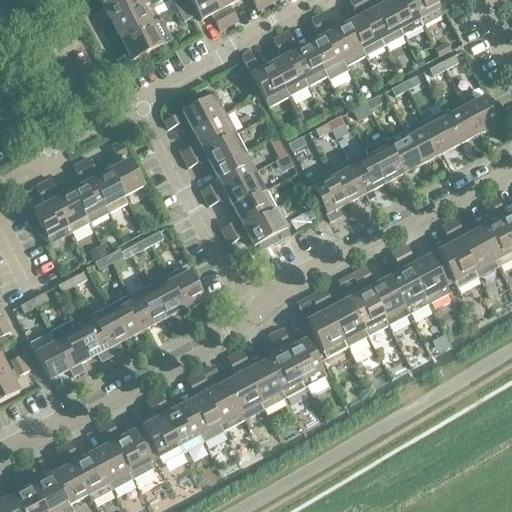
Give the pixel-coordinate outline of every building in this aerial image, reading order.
[(148,5),(144,0),(112,0),(100,6),(111,26),(142,9),(148,5)] [(178,15),(187,10),(181,0),(177,0),(172,3),(178,15)] [(219,34),(228,29),(213,0),(187,0),(200,24),(211,18),(219,34)] [(229,8),(239,3),(237,0),(213,0),(228,29),(238,24),(229,8)] [(237,0),(239,3),(244,0),(249,0),(257,14),(266,9),(261,0),(237,0)] [(273,0),(261,0),(266,9),(276,4),(273,0)] [(359,20),(347,26),(362,53),(381,43),(357,0),(351,0),(349,1),(359,20)] [(400,33),(386,6),(374,12),(367,0),(357,0),(381,43),(400,33)] [(396,0),(386,6),(400,33),(419,22),(407,0),(396,0)] [(407,0),(419,22),(439,12),(432,0),(407,0)] [(142,9),(111,26),(121,45),(152,28),(142,9)] [(192,20),(187,10),(178,15),(183,24),(192,20)] [(365,59),(362,53),(347,26),(336,32),(326,13),(318,18),(346,70),(365,59)] [(309,46),(327,80),(346,70),(318,18),(311,22),(321,40),(309,46)] [(152,28),(121,45),(131,65),(163,48),(152,28)] [(288,34),(280,38),(286,49),(294,45),(288,34)] [(286,49),(280,38),(272,42),(279,54),(286,49)] [(445,44),(433,50),(438,59),(450,53),(445,44)] [(290,57),(308,90),(327,80),(309,46),(290,57)] [(269,111),(289,100),(271,67),(260,73),(250,54),(241,59),(269,111)] [(289,100),(308,90),(290,57),(271,67),(289,100)] [(442,64),(446,72),(458,66),(454,58),(442,64)] [(420,60),(415,63),(418,69),(424,66),(420,60)] [(433,79),(446,72),(442,64),(429,71),(433,79)] [(403,84),(407,92),(420,86),(416,78),(403,84)] [(395,99),(407,92),(403,84),(391,91),(395,99)] [(192,134),(226,117),(215,97),(182,115),(192,134)] [(462,103),(465,109),(480,136),(500,126),(485,99),(475,104),(472,97),(462,103)] [(364,105),(368,113),(382,106),(377,98),(364,105)] [(369,115),(368,113),(364,105),(352,111),(357,121),(369,115)] [(480,136),(465,109),(446,120),(461,147),(480,136)] [(424,124),(427,130),(441,157),(461,147),(446,120),(443,114),(424,124)] [(180,126),(175,117),(163,123),(168,132),(180,126)] [(180,155),(185,163),(236,136),(226,117),(192,134),(198,145),(180,155)] [(330,133),(343,127),(339,119),(326,125),(330,133)] [(330,133),(326,125),(314,132),(318,140),(330,133)] [(422,167),(441,157),(427,130),(408,140),(422,167)] [(385,144),(389,150),(403,177),(422,167),(408,140),(405,134),(385,144)] [(236,136),(185,163),(188,170),(207,161),(213,173),(246,156),(236,136)] [(287,146),(291,154),(305,147),(301,139),(287,146)] [(120,143),(111,148),(117,160),(126,155),(120,143)] [(403,177),(389,150),(370,161),(384,187),(403,177)] [(347,164),(365,198),(368,204),(377,200),(373,193),(384,187),(370,161),(366,154),(347,164)] [(200,193),(205,202),(256,174),(246,156),(213,173),(218,183),(200,193)] [(127,206),(124,200),(110,173),(99,179),(89,160),(81,164),(109,216),(127,206)] [(110,173),(124,200),(144,190),(130,162),(110,173)] [(109,216),(81,164),(73,168),(83,187),(72,193),(86,220),(105,210),(108,216),(109,216)] [(365,198),(347,164),(328,175),(346,208),(365,198)] [(256,174),(205,202),(208,208),(226,198),(233,211),(266,193),(256,174)] [(309,185),(330,225),(339,221),(335,214),(346,208),(328,175),(309,185)] [(71,237),(89,227),(86,220),(72,193),(60,199),(50,181),(43,184),(71,237)] [(71,237),(43,184),(35,189),(45,207),(32,214),(50,248),(71,237)] [(266,193),(233,211),(239,221),(221,231),(225,240),(277,213),(266,193)] [(497,200),(489,204),(511,245),(511,215),(507,218),(497,200)] [(511,245),(489,204),(482,208),(492,226),(479,233),(499,270),(511,263),(511,245)] [(277,213),(225,240),(229,246),(247,237),(254,250),(287,233),(277,213)] [(499,270),(479,233),(467,240),(457,221),(449,225),(479,281),(499,270)] [(458,292),(479,281),(449,225),(441,229),(451,247),(438,255),(438,256),(431,260),(446,289),(454,285),(458,292)] [(146,240),(150,248),(163,242),(159,234),(146,240)] [(138,255),(150,248),(146,240),(134,247),(138,255)] [(100,247),(88,254),(93,263),(105,256),(100,247)] [(407,248),(399,252),(425,301),(429,307),(429,308),(450,296),(446,289),(431,260),(430,259),(417,266),(407,248)] [(117,250),(105,256),(110,265),(122,259),(117,250)] [(425,301),(399,252),(392,256),(401,274),(389,281),(408,318),(429,307),(425,301)] [(110,265),(105,256),(93,263),(92,264),(97,272),(110,265)] [(166,279),(184,312),(203,301),(186,268),(166,279)] [(366,270),(358,274),(385,323),(386,322),(389,328),(408,318),(389,281),(376,288),(366,270)] [(83,274),(69,281),(73,289),(87,282),(83,274)] [(385,323),(358,274),(352,277),(361,296),(348,303),(368,340),(389,328),(386,322),(385,323)] [(184,312),(166,279),(147,289),(150,296),(164,322),(184,312)] [(73,289),(69,281),(57,287),(61,296),(73,289)] [(150,296),(147,289),(128,299),(145,332),(164,322),(150,296)] [(326,291),(318,295),(344,344),(343,345),(347,351),(368,340),(348,303),(328,313),(325,306),(332,302),(326,291)] [(31,301),(36,309),(48,302),(44,294),(31,301)] [(310,340),(319,356),(322,354),(327,362),(347,351),(343,345),(344,344),(318,295),(311,299),(320,317),(307,324),(314,337),(310,340)] [(145,332),(128,299),(109,309),(112,315),(127,342),(145,332)] [(23,316),(36,309),(31,301),(18,308),(23,316)] [(110,360),(119,355),(115,348),(127,342),(112,315),(109,309),(89,320),(110,360)] [(98,357),(102,364),(110,360),(89,320),(70,329),(88,362),(98,357)] [(0,339),(10,334),(6,326),(0,329),(0,339)] [(73,380),(81,375),(78,368),(88,362),(70,329),(51,339),(55,346),(69,373),(73,380)] [(315,358),(319,356),(310,340),(306,342),(293,350),(283,332),(276,336),(305,391),(326,380),(315,358)] [(305,391),(276,336),(268,340),(278,358),(265,364),(285,402),(305,391)] [(69,373),(55,346),(35,356),(49,383),(69,373)] [(243,353),(235,357),(265,412),(285,402),(265,364),(252,371),(243,353)] [(381,356),(374,361),(377,367),(385,362),(381,356)] [(14,372),(26,365),(22,357),(9,363),(14,372)] [(265,412),(235,357),(228,361),(237,379),(224,386),(244,423),(265,412)] [(0,358),(0,379),(9,374),(0,358)] [(9,374),(0,379),(0,405),(20,395),(13,382),(30,372),(26,365),(14,372),(9,374)] [(202,374),(195,378),(224,434),(244,423),(224,386),(212,393),(202,374)] [(224,434),(195,378),(187,382),(197,401),(184,408),(204,445),(224,434)] [(204,445),(184,408),(176,412),(172,405),(167,407),(161,396),(154,400),(183,456),(204,445)] [(162,467),(183,456),(154,400),(146,404),(156,422),(142,429),(144,432),(159,460),(162,467)] [(136,436),(134,434),(121,441),(111,423),(104,427),(133,482),(154,471),(151,465),(159,460),(144,432),(136,436)] [(113,493),(133,482),(104,427),(97,431),(106,449),(93,456),(113,493)] [(63,448),(89,497),(92,503),(113,493),(93,456),(80,462),(71,444),(63,448)] [(70,508),(89,497),(63,448),(56,452),(62,464),(62,472),(53,477),(70,508)] [(23,470),(45,511),(71,511),(70,508),(53,477),(45,481),(41,475),(36,478),(30,466),(23,470)] [(12,499),(19,511),(45,511),(23,470),(15,474),(21,485),(16,487),(20,495),(12,499)] [(0,511),(19,511),(12,499),(0,505),(0,511)]
